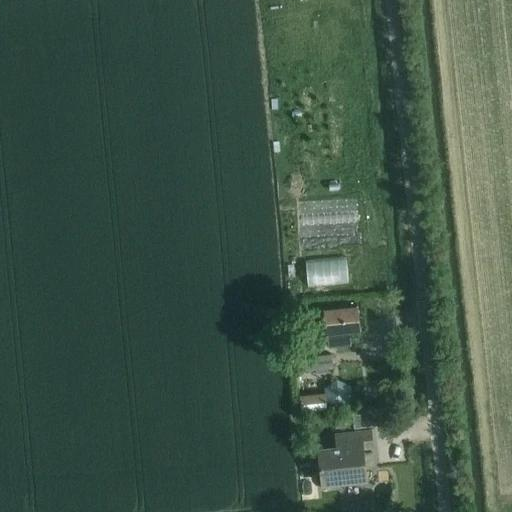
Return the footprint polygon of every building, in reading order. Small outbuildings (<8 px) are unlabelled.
[(349,332),(359,331),(357,307),(325,311),(327,335),(349,332)] [(300,324),(314,323),(313,313),(299,314),(300,324)] [(349,332),(327,335),(328,344),(350,342),(349,332)] [(302,371),(333,368),(331,355),(300,359),(302,371)] [(332,387),(326,400),(339,406),(345,394),(332,387)] [(302,399),(300,399),(302,411),(324,409),(323,397),(302,399)] [(363,448),(372,447),(371,432),(336,436),(337,449),(319,451),(323,485),(366,480),(363,448)]
